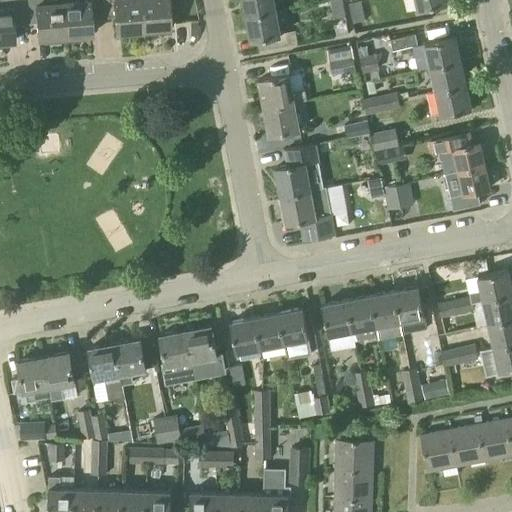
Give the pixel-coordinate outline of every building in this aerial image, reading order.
[(0,0),(0,41),(12,40),(10,19),(23,18),(21,0),(0,0)] [(44,0),(21,0),(23,18),(34,17),(36,38),(63,36),(61,2),(45,4),(44,0)] [(76,0),(76,1),(61,2),(63,36),(90,33),(89,12),(100,11),(99,0),(76,0)] [(99,0),(100,11),(113,10),(114,32),(141,29),(139,0),(99,0)] [(139,0),(141,29),(169,27),(166,0),(139,0)] [(274,9),(271,0),(242,0),(245,14),(274,9)] [(329,0),(333,19),(345,16),(341,0),(329,0)] [(446,0),(414,0),(416,9),(447,2),(446,0)] [(348,3),(353,23),(364,21),(360,1),(348,3)] [(274,9),(245,14),(250,39),(278,34),(274,9)] [(389,39),(391,50),(417,45),(414,34),(389,39)] [(454,35),(423,42),(429,67),(459,60),(454,35)] [(329,62),(352,57),(349,45),(326,49),(329,62)] [(360,59),(363,72),(379,68),(376,55),(360,59)] [(329,62),(331,74),(355,69),(352,57),(329,62)] [(459,60),(429,67),(434,90),(465,83),(459,60)] [(258,78),(263,105),(293,100),(306,98),(304,87),(291,90),(288,72),(258,78)] [(299,87),(312,84),(310,72),(296,74),(299,87)] [(465,83),(434,90),(439,115),(470,108),(465,83)] [(399,107),(398,99),(396,92),(381,95),(383,102),(380,103),(381,110),(399,107)] [(381,95),(362,100),(365,114),(381,110),(380,103),(383,102),(381,95)] [(293,100),(263,105),(268,133),(298,127),(293,100)] [(344,124),(346,136),(369,131),(366,120),(344,124)] [(395,127),(369,133),(374,151),(399,145),(395,127)] [(441,149),(446,172),(458,170),(483,164),(477,140),(470,141),(468,129),(429,138),(432,151),(441,149)] [(399,145),(374,151),(377,165),(405,159),(402,144),(399,145)] [(278,188),(279,194),(301,191),(309,189),(305,165),(317,162),(314,146),(286,151),(288,163),(274,166),(278,188)] [(483,164),(458,170),(462,192),(448,195),(452,209),(479,203),(476,190),(488,187),(483,164)] [(381,186),(380,178),(368,181),(371,196),(383,194),(381,186)] [(408,182),(395,185),(383,188),(385,199),(388,209),(413,204),(408,182)] [(333,233),(325,186),(309,189),(301,191),(279,194),(284,223),(299,220),(302,239),(333,233)] [(477,275),(482,299),(511,292),(511,290),(507,268),(477,275)] [(394,289),(400,320),(422,316),(416,285),(394,289)] [(370,294),(376,325),(400,320),(394,289),(370,294)] [(487,322),(511,316),(511,292),(482,299),(487,322)] [(370,294),(345,299),(351,330),(376,325),(370,294)] [(470,294),(452,298),(454,305),(456,305),(458,312),(473,308),(470,294)] [(452,298),(437,302),(440,316),(458,312),(456,305),(454,305),(452,298)] [(351,330),(345,299),(321,303),(327,334),(351,330)] [(278,312),(283,343),(307,339),(301,308),(278,312)] [(253,317),(259,348),(283,343),(278,312),(253,317)] [(511,316),(487,322),(493,348),(511,343),(511,316)] [(259,348),(253,317),(229,322),(235,352),(259,348)] [(210,325),(186,330),(194,377),(223,371),(220,353),(215,354),(210,325)] [(194,377),(186,330),(159,335),(164,363),(161,364),(163,376),(184,372),(185,378),(194,377)] [(139,338),(114,342),(120,373),(122,384),(132,382),(130,371),(144,368),(139,338)] [(122,384),(120,373),(114,342),(88,347),(94,377),(104,376),(108,398),(124,395),(122,384)] [(511,343),(493,348),(497,370),(511,366),(511,343)] [(475,344),(457,348),(458,355),(461,354),(462,361),(478,358),(475,344)] [(457,348),(441,352),(444,366),(462,361),(461,354),(458,355),(457,348)] [(43,355),(48,385),(51,400),(65,397),(62,383),(73,381),(67,351),(43,355)] [(48,385),(43,355),(16,361),(19,376),(22,390),(25,390),(26,399),(37,397),(36,388),(48,385)] [(416,368),(402,370),(406,388),(412,387),(412,385),(419,383),(416,368)] [(366,371),(352,373),(356,391),(362,390),(362,388),(369,386),(366,371)] [(445,378),(433,381),(437,397),(448,394),(445,378)] [(409,404),(422,401),(419,383),(412,385),(412,387),(406,388),(409,404)] [(358,407),(372,404),(369,386),(362,388),(362,390),(356,391),(358,407)] [(267,390),(253,390),(254,409),(261,409),(260,406),(268,405),(267,390)] [(328,395),(312,398),(315,415),(331,412),(328,395)] [(222,407),(230,447),(244,444),(236,404),(222,407)] [(268,424),(268,405),(260,406),(261,409),(254,409),(254,425),(268,424)] [(82,439),(95,436),(91,415),(90,409),(76,412),(78,421),(82,439)] [(104,413),(91,415),(95,436),(95,439),(108,437),(104,413)] [(165,416),(170,441),(181,438),(182,443),(205,437),(203,426),(180,431),(176,414),(165,416)] [(153,418),(153,419),(157,442),(164,442),(170,441),(165,416),(153,418)] [(476,423),(484,463),(511,458),(504,417),(476,423)] [(476,423),(449,428),(457,468),(484,463),(476,423)] [(32,424),(32,438),(44,438),(44,424),(32,424)] [(56,437),(54,424),(44,426),(47,438),(56,437)] [(268,424),(254,425),(255,440),(262,440),(262,443),(268,443),(268,424)] [(457,468),(449,428),(419,434),(427,474),(457,468)] [(334,469),(370,470),(371,440),(335,439),(334,469)] [(92,440),(91,474),(98,474),(99,440),(92,440)] [(98,474),(105,475),(106,446),(106,440),(99,440),(98,474)] [(262,440),(255,440),(255,459),(269,459),(268,443),(262,443),(262,440)] [(49,460),(64,461),(64,443),(49,443),(49,460)] [(129,463),(147,463),(147,447),(130,447),(129,463)] [(164,448),(147,447),(147,463),(164,463),(164,448)] [(289,481),(306,482),(308,449),(290,448),(289,481)] [(199,466),(215,466),(215,451),(199,451),(199,466)] [(215,451),(215,466),(233,467),(233,452),(215,451)] [(262,494),(261,511),(286,511),(287,496),(289,496),(289,497),(289,486),(284,486),(284,468),(263,468),(262,494)] [(334,469),(333,498),(369,500),(370,470),(334,469)] [(47,495),(46,511),(70,511),(72,489),(58,488),(59,477),(48,476),(47,495)] [(72,489),(70,511),(96,511),(97,489),(72,489)] [(97,489),(96,511),(123,511),(124,490),(97,489)] [(124,490),(123,511),(145,511),(146,491),(124,490)] [(146,491),(145,511),(168,511),(169,492),(146,491)] [(188,511),(212,511),(214,493),(189,492),(188,511)] [(214,493),(212,511),(237,511),(238,494),(214,493)] [(261,511),(262,494),(238,494),(237,511),(261,511)] [(368,511),(369,500),(333,498),(332,511),(368,511)]
